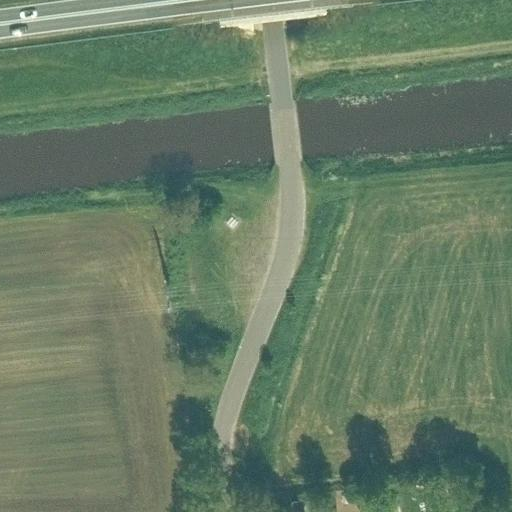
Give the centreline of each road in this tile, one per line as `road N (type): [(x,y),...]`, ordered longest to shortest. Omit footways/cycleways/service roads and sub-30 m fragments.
road 1 (tertiary): [(224,511),(222,421),(283,264),(292,213),(271,0)]
road 2 (trunk): [(0,22),(170,0)]
